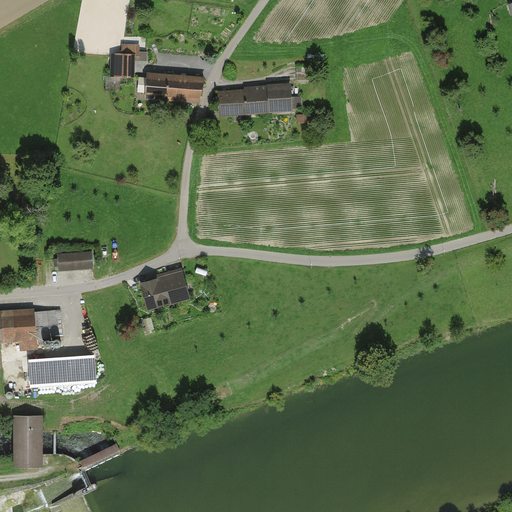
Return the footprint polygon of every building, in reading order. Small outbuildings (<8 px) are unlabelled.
[(135,56),(113,55),(112,77),(134,78),(135,56)] [(311,67),(299,67),(299,75),(311,75),(311,67)] [(203,78),(149,75),(148,99),(201,102),(203,78)] [(291,86),(219,92),(221,117),(293,111),(291,86)] [(94,267),(93,253),(58,255),(59,270),(94,267)] [(189,298),(182,269),(143,278),(149,307),(189,298)] [(0,343),(36,341),(34,313),(0,315),(0,343)] [(93,359),(30,364),(32,389),(95,384),(93,359)] [(41,467),(42,418),(14,417),(13,467),(41,467)]
